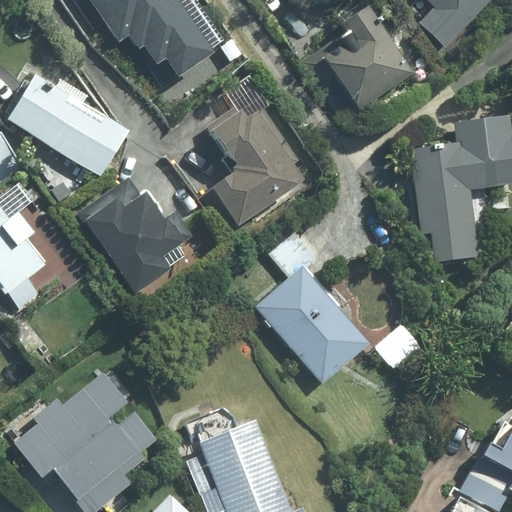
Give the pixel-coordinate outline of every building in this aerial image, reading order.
[(76,0),(108,47),(130,33),(152,67),(166,58),(179,78),(216,54),(180,0),(76,0)] [(431,0),(439,8),(424,22),(448,46),(496,0),(431,0)] [(419,74),(376,7),(348,25),(352,31),(303,62),(327,98),(328,97),(345,121),(419,74)] [(75,97),(41,74),(11,121),(104,178),(136,132),(112,117),(107,126),(70,105),(75,97)] [(244,114),(238,107),(215,122),(210,126),(241,173),(203,196),(227,233),(241,225),(242,228),(311,181),(299,163),(302,161),(267,107),(253,116),(249,111),(244,114)] [(0,185),(27,168),(4,134),(0,136),(0,185)] [(511,186),(511,136),(413,149),(423,235),(434,234),(438,263),(483,258),(476,191),(511,186)] [(84,227),(91,222),(138,291),(173,267),(164,254),(192,236),(174,209),(164,216),(144,186),(139,190),(128,174),(74,211),(84,227)] [(0,292),(4,291),(8,297),(12,293),(22,309),(41,293),(32,279),(50,263),(31,239),(38,232),(22,212),(13,219),(0,201),(0,292)] [(376,345),(308,267),(258,307),(327,385),(376,345)] [(419,340),(402,322),(377,346),(395,364),(419,340)] [(71,325),(38,348),(52,367),(84,345),(71,325)] [(132,401),(108,369),(64,402),(59,395),(36,413),(41,419),(15,439),(70,510),(160,441),(136,411),(119,423),(113,415),(132,401)] [(300,511),(296,511),(263,422),(203,444),(206,453),(188,461),(201,495),(203,495),(210,511),(227,511),(229,511),(307,511),(307,509),(300,511)] [(511,446),(509,452),(491,442),(462,491),(500,511),(504,511),(511,498),(511,446)] [(181,511),(167,497),(152,511),(181,511)] [(492,511),(467,499),(459,511),(492,511)]
